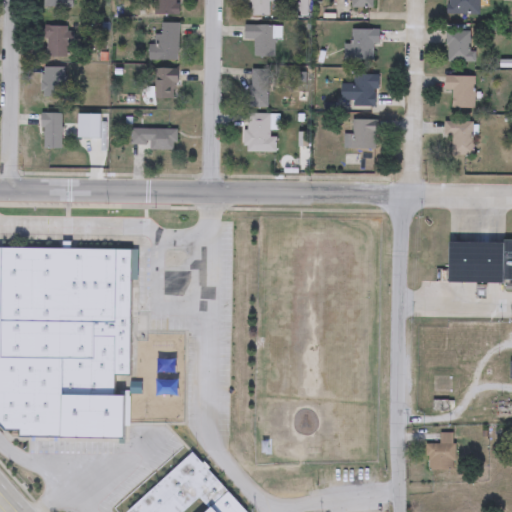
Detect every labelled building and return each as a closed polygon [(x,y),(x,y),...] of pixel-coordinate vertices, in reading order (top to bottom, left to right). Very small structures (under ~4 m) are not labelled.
[(43,0),(74,0),(74,8),(43,8),(43,0)] [(179,0),(179,17),(155,17),(155,0),(179,0)] [(269,0),(269,17),(249,17),(249,0),(269,0)] [(351,9),(351,0),(373,0),(373,10),(351,9)] [(479,0),(479,16),(449,16),(449,0),(479,0)] [(149,62),(149,45),(158,45),(158,24),(179,24),(179,62),(149,62)] [(73,58),(45,58),(45,27),(73,27),(73,58)] [(275,58),(254,58),(254,41),(245,41),(245,27),(275,27),(275,58)] [(377,31),(377,62),(352,62),(352,31),(377,31)] [(471,32),(471,62),(446,62),(446,32),(471,32)] [(65,68),(65,98),(42,98),(42,68),(65,68)] [(178,70),(177,100),(153,99),(154,70),(178,70)] [(268,109),(250,108),(251,70),(269,70),(268,109)] [(346,77),(378,77),(378,107),(353,108),(352,98),(346,98),(346,77)] [(474,109),(452,109),(452,92),(446,92),(446,78),(474,78),(474,109)] [(62,114),(62,150),(42,150),(42,114),(62,114)] [(270,138),(276,138),(276,153),(246,153),(246,115),(270,115),(270,138)] [(345,149),(345,121),(377,121),(377,149),(345,149)] [(474,122),(474,157),(452,157),(452,137),(444,137),(444,122),(474,122)] [(131,157),(131,130),(177,130),(177,150),(145,150),(145,157),(131,157)] [(449,243),(511,243),(511,282),(449,282),(449,243)] [(0,247),(132,249),(131,376),(115,376),(115,394),(125,394),(125,440),(19,439),(19,431),(3,431),(0,427),(0,247)] [(427,470),(427,444),(440,444),(440,433),(455,433),(455,470),(427,470)] [(247,511),(206,511),(209,510),(199,499),(184,511),(125,511),(194,452),(247,511)]
